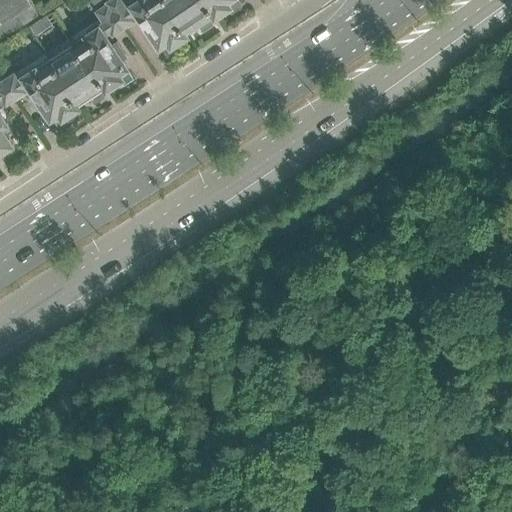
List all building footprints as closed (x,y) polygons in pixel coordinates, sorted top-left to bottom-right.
[(22,11),(14,0),(0,0),(12,18),(17,14),(22,11)] [(12,18),(0,0),(0,20),(2,24),(9,19),(12,18)] [(32,5),(28,0),(14,0),(22,11),(25,9),(32,5)] [(111,44),(108,40),(105,34),(111,31),(113,34),(124,26),(105,0),(104,0),(105,2),(94,9),(101,20),(71,40),(87,65),(90,63),(102,82),(106,88),(123,77),(119,71),(126,67),(119,56),(125,52),(117,41),(111,44)] [(187,33),(171,9),(172,8),(166,0),(129,0),(126,3),(124,0),(105,0),(124,26),(134,19),(132,16),(138,12),(145,22),(139,26),(147,37),(153,34),(160,45),(167,40),(171,45),(188,34),(187,33)] [(211,10),(203,0),(166,0),(172,8),(171,9),(187,33),(202,23),(199,18),(211,10)] [(203,0),(211,10),(214,16),(231,5),(227,0),(203,0)] [(38,14),(32,5),(24,9),(31,19),(38,14)] [(31,19),(24,9),(22,11),(17,14),(23,24),(31,19)] [(23,24),(17,14),(12,18),(9,19),(16,28),(23,24)] [(16,28),(9,19),(2,24),(8,33),(16,28)] [(102,82),(90,63),(87,65),(71,40),(47,55),(76,99),(102,82)] [(76,99),(47,55),(16,76),(14,72),(3,79),(15,98),(26,91),(23,88),(29,84),(36,94),(31,97),(38,109),(44,105),(51,116),(76,99)] [(4,105),(15,98),(3,79),(0,81),(0,152),(14,144),(9,137),(8,137),(6,134),(13,130),(0,111),(0,106),(4,105)]
